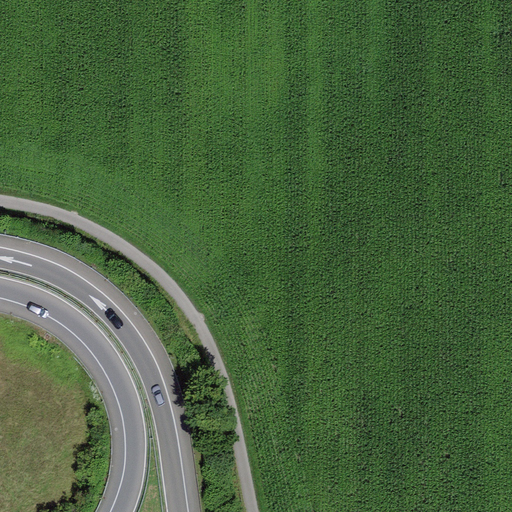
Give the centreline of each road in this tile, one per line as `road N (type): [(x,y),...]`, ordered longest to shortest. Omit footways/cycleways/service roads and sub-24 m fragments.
road 1 (track): [(0,203),(67,217),(139,258),(189,310),(223,376),(250,511)]
road 2 (trunk): [(178,511),(160,399),(129,332),(74,282),(0,254)]
road 3 (trunk): [(0,291),(64,319),(113,372),(132,435),(118,511)]
